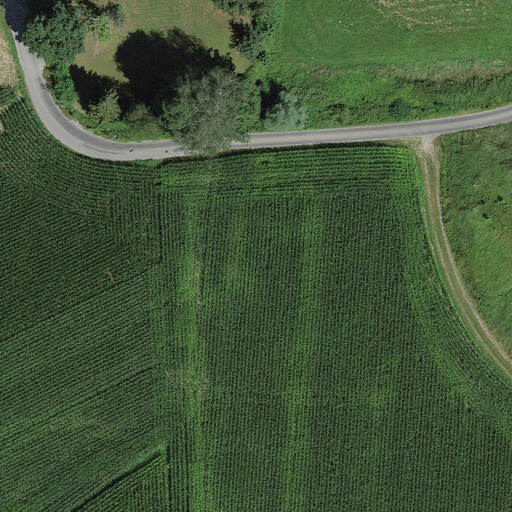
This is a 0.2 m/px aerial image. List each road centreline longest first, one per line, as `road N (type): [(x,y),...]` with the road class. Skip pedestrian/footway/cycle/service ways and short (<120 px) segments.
road 1 (residential): [(511,112),(426,129),(131,151),(86,145),(52,117),(11,0)]
road 2 (track): [(511,362),(461,296),(444,251),(426,129)]
